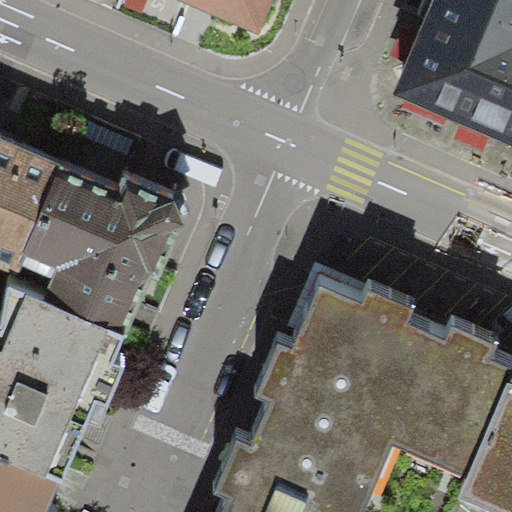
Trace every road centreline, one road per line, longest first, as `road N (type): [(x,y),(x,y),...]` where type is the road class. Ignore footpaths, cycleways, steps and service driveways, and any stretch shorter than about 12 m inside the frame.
road 1 (residential): [(126,511),(287,146)]
road 2 (secondary): [(287,146),(0,22)]
road 3 (secondary): [(511,238),(287,146)]
road 4 (residential): [(351,0),(287,146)]
